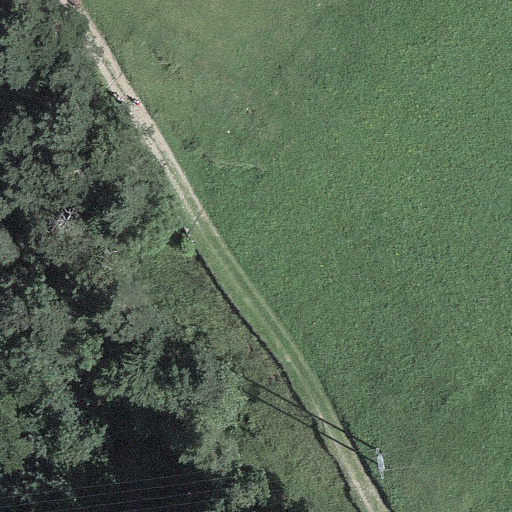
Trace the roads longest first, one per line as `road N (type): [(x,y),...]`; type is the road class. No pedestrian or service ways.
road 1 (track): [(380,511),(288,332),(204,225),(69,0)]
road 2 (track): [(0,300),(159,427),(223,511)]
